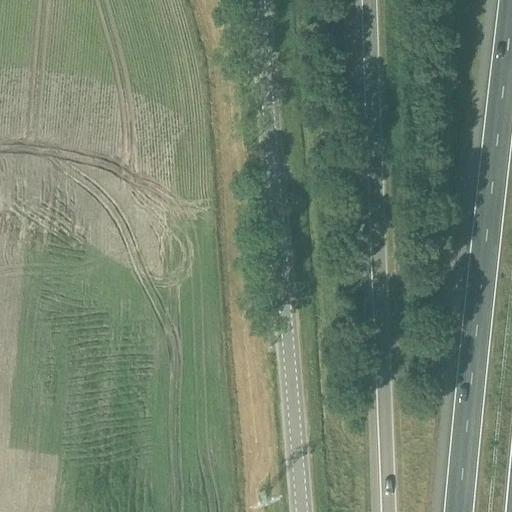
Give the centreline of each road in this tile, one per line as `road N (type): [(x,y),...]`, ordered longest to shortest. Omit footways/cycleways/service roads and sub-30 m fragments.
road 1 (unclassified): [(301,511),(257,0)]
road 2 (motorway): [(370,0),(387,511)]
road 3 (motorway): [(511,15),(459,511)]
